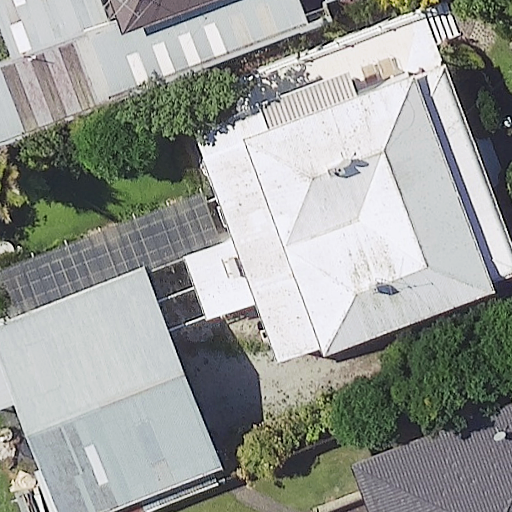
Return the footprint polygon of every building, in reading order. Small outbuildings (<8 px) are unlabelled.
[(124,0),(131,20),(184,0),(124,0)] [(511,277),(511,236),(428,6),(189,93),(239,231),(191,248),(214,312),(263,294),(287,360),(511,277)] [(0,141),(30,130),(1,54),(0,54),(0,141)] [(134,511),(243,467),(155,255),(0,320),(0,403),(20,395),(68,511),(134,511)] [(511,511),(511,400),(360,458),(380,511),(511,511)]
